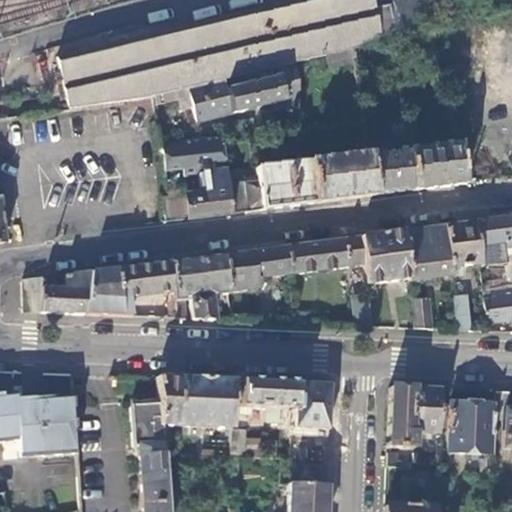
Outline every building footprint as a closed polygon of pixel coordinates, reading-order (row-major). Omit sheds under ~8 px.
[(292,61),(390,38),(383,4),(381,0),(283,0),(58,54),(65,112),(120,105),(152,95),(174,90),(223,78),(273,66),(292,61)] [(415,13),(426,0),(394,0),(397,2),(415,13)] [(418,16),(415,13),(397,2),(383,4),(390,38),(404,35),(418,16)] [(299,97),(292,61),(273,66),(275,77),(225,89),(230,112),(283,100),(283,101),(299,97)] [(225,89),(223,78),(174,90),(175,98),(187,96),(189,106),(193,121),(230,112),(225,89)] [(175,98),(174,90),(152,95),(153,103),(175,98)] [(187,96),(175,98),(178,108),(189,106),(187,96)] [(410,120),(400,121),(404,146),(410,191),(438,187),(461,184),(460,183),(454,132),(449,133),(445,138),(446,146),(413,150),(410,133),(412,133),(410,120)] [(225,185),(219,134),(157,141),(158,154),(159,154),(161,168),(180,166),(182,177),(184,177),(184,175),(197,173),(199,188),(206,186),(207,191),(200,193),(182,195),(185,221),(204,218),(229,215),(225,185)] [(393,193),(410,191),(404,146),(398,147),(399,152),(367,156),(373,196),(393,193)] [(367,156),(367,153),(307,160),(312,204),(337,200),(373,196),(367,156)] [(271,209),(312,204),(307,160),(254,167),(256,180),(260,211),(271,209)] [(245,213),(260,211),(256,180),(240,183),(245,213)] [(240,183),(225,185),(229,215),(245,213),(240,183)] [(511,245),(509,218),(487,221),(472,223),(478,265),(478,266),(493,264),(490,246),(500,245),(507,288),(511,287),(511,245)] [(478,265),(472,223),(455,226),(442,227),(448,275),(456,330),(466,331),(470,331),(464,294),(457,295),(454,268),(478,265)] [(448,275),(442,227),(421,230),(401,233),(406,279),(406,281),(448,275)] [(406,279),(401,233),(379,236),(358,238),(361,266),(363,285),(406,279)] [(361,266),(358,238),(318,244),(283,248),(287,276),(322,271),(361,266)] [(287,276),(283,248),(222,256),(227,293),(246,291),(255,290),(254,280),(287,276)] [(227,293),(222,256),(193,260),(168,263),(171,293),(174,319),(183,319),(180,300),(185,299),(207,296),(226,293),(227,293)] [(171,293),(168,263),(150,266),(107,271),(89,274),(82,315),(119,317),(117,301),(136,298),(171,293)] [(82,315),(89,274),(54,278),(21,283),(22,313),(64,315),(82,315)] [(511,328),(511,287),(507,288),(488,291),(488,298),(482,299),(480,299),(484,323),(511,319),(511,328)] [(367,326),(365,304),(364,294),(350,296),(353,326),(367,326)] [(412,328),(429,329),(426,300),(418,300),(417,294),(408,295),(412,328)] [(196,320),(211,320),(207,296),(185,299),(188,319),(196,320)] [(165,379),(153,378),(154,404),(157,404),(160,444),(166,443),(165,426),(174,426),(176,379),(165,379)] [(202,380),(176,379),(174,426),(231,427),(233,381),(202,380)] [(261,383),(238,382),(237,407),(285,409),(285,419),(284,419),(284,422),(291,422),(292,422),(294,384),(261,383)] [(292,422),(291,422),(291,429),(327,430),(328,385),(309,385),(294,384),(292,422)] [(412,449),(413,434),(415,387),(388,386),(386,422),(385,448),(412,449)] [(415,387),(413,434),(436,435),(438,388),(425,388),(415,387)] [(507,391),(494,391),(493,404),(493,409),(503,410),(501,447),(511,447),(511,408),(507,408),(507,391)] [(14,395),(0,396),(0,443),(17,440),(14,402),(14,395)] [(17,440),(19,459),(31,458),(75,455),(72,411),(71,398),(30,401),(14,402),(17,440)] [(493,409),(493,404),(447,402),(445,451),(482,453),(481,466),(490,466),(493,409)] [(144,405),(127,408),(130,447),(135,446),(140,511),(165,511),(164,493),(160,444),(157,404),(154,404),(144,405)] [(231,427),(230,457),(243,457),(244,428),(231,427)] [(397,467),(397,462),(393,462),(393,454),(385,454),(385,466),(397,467)] [(324,487),(325,467),(292,466),(291,485),(324,487)] [(291,485),(285,485),(283,511),(322,511),(324,487),(291,485)] [(177,511),(175,493),(164,493),(165,511),(177,511)]
